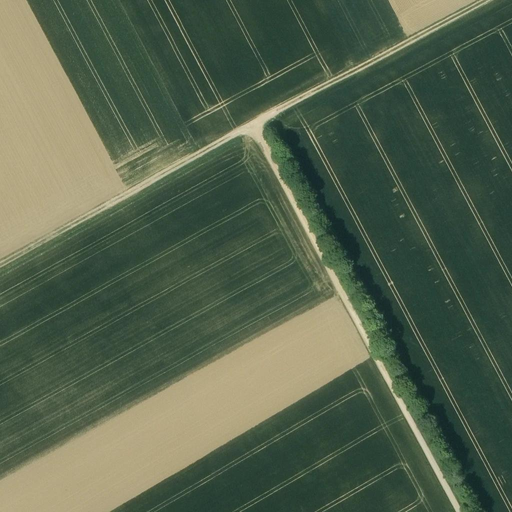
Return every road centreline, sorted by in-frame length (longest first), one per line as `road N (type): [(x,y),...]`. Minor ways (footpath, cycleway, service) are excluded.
road 1 (track): [(486,0),(0,261)]
road 2 (track): [(458,511),(251,125)]
